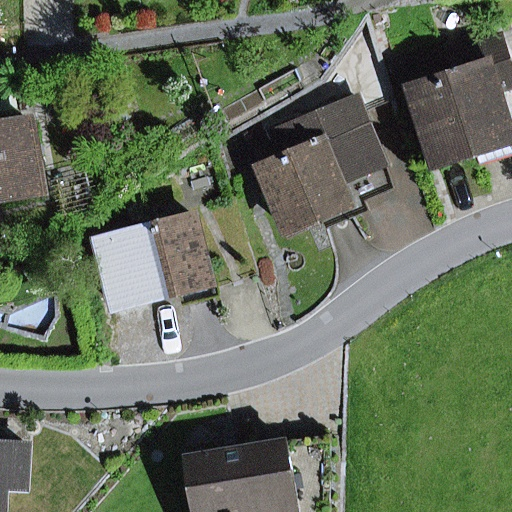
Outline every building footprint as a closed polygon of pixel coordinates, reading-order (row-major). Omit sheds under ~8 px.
[(511,157),(511,139),(510,135),(511,134),(511,66),(502,37),(397,71),(417,132),(428,134),(439,166),(476,154),(481,167),(511,157)] [(353,213),(350,207),(394,188),(358,100),(277,134),(287,158),(263,168),(289,232),(323,218),(326,225),(353,213)] [(0,198),(42,191),(29,123),(0,127),(0,198)] [(185,299),(214,292),(194,218),(131,234),(148,301),(183,292),(185,299)] [(328,511),(332,437),(187,461),(195,511),(328,511)] [(0,511),(3,511),(5,488),(25,489),(28,446),(0,444),(0,511)]
